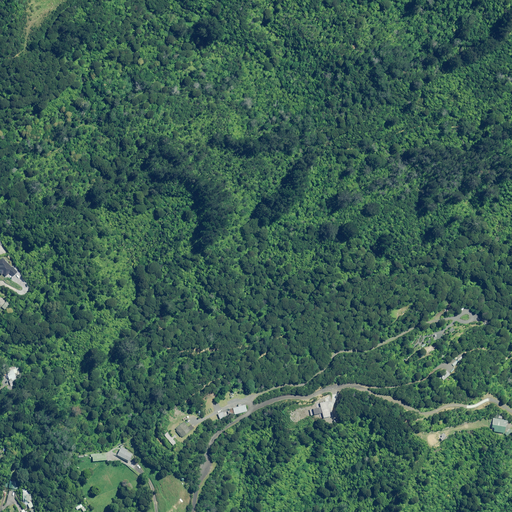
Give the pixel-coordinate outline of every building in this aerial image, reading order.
[(10,304),(6,301),(2,307),(5,310),(10,304)] [(9,379),(10,381),(9,381),(10,385),(15,383),(14,380),(16,379),(15,374),(16,373),(14,369),(13,369),(10,371),(12,375),(8,376),(9,379)] [(246,411),(244,405),(232,408),(233,414),(246,411)] [(506,420),(493,418),(492,425),(491,428),(494,428),(493,431),(504,433),(505,427),(506,420)] [(188,427),(183,422),(175,429),(182,437),(193,428),(191,425),(188,427)] [(168,434),(165,436),(173,446),(176,443),(168,434)] [(127,450),(121,447),(120,449),(119,449),(116,455),(128,461),(131,454),(126,452),(127,450)] [(19,482),(10,481),(9,488),(18,489),(19,482)] [(26,492),(28,491),(24,487),(21,490),(22,491),(23,501),(33,500),(33,494),(26,494),(26,492)]
